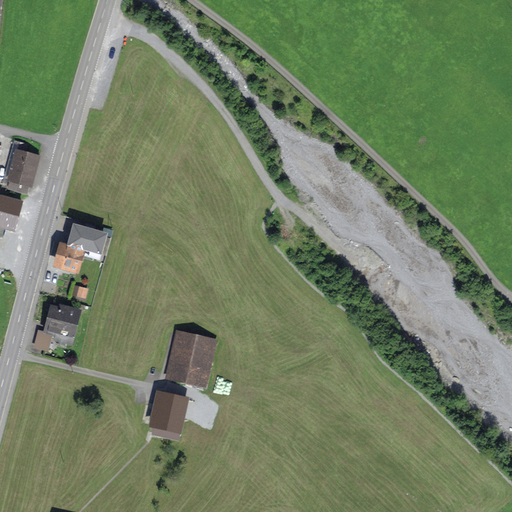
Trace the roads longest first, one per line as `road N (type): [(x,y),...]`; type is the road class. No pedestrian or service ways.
road 1 (track): [(511,295),(491,286),(448,231),(303,88),(191,0)]
road 2 (secondary): [(109,0),(0,397)]
road 3 (track): [(102,24),(169,52),(233,125),(274,190)]
road 4 (track): [(11,353),(198,396)]
